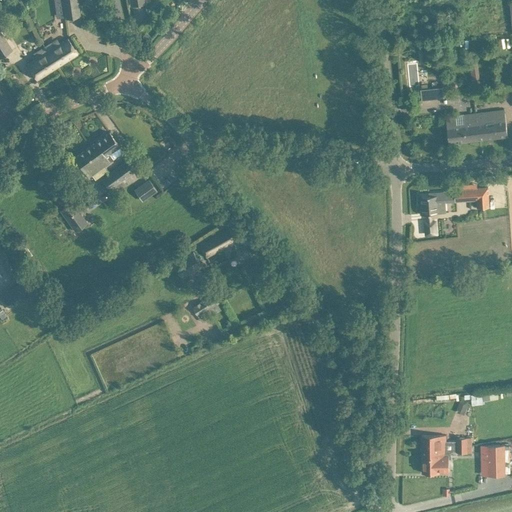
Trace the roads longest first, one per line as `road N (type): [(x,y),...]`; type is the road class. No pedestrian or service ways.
road 1 (unclassified): [(390,511),(388,163)]
road 2 (residential): [(388,163),(301,143),(193,141)]
road 3 (unclassified): [(388,163),(373,0)]
road 4 (tertiary): [(0,152),(45,115),(129,77)]
road 5 (unclassified): [(388,163),(511,152)]
